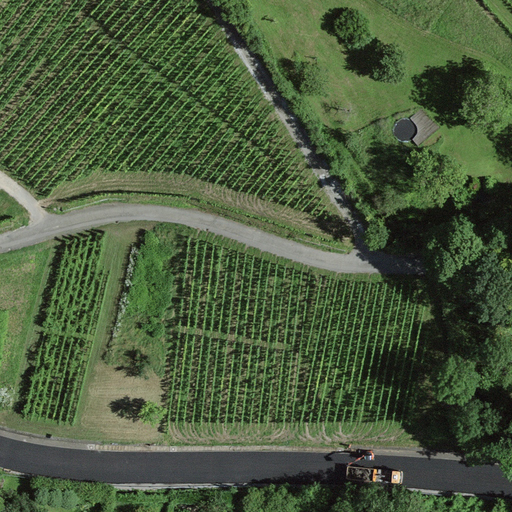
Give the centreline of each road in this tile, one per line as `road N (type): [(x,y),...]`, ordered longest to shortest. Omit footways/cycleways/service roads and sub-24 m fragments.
road 1 (unclassified): [(0,450),(68,463),(410,472),(511,483)]
road 2 (track): [(43,226),(131,211),(180,214),(339,260),(511,257)]
road 3 (track): [(209,0),(376,262)]
